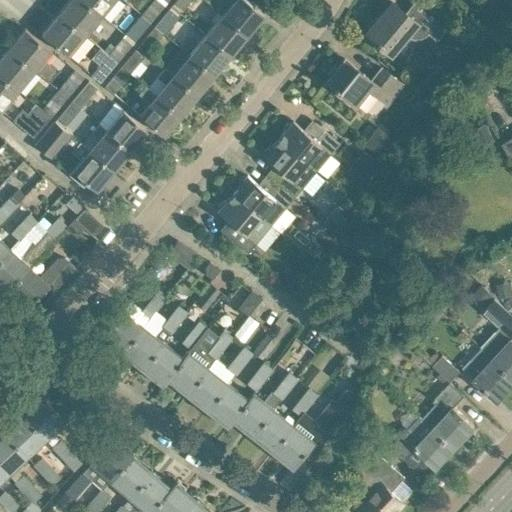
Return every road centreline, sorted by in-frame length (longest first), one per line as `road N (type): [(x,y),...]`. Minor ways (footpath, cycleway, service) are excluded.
road 1 (residential): [(33,334),(288,54),(324,0)]
road 2 (residential): [(33,334),(295,511)]
